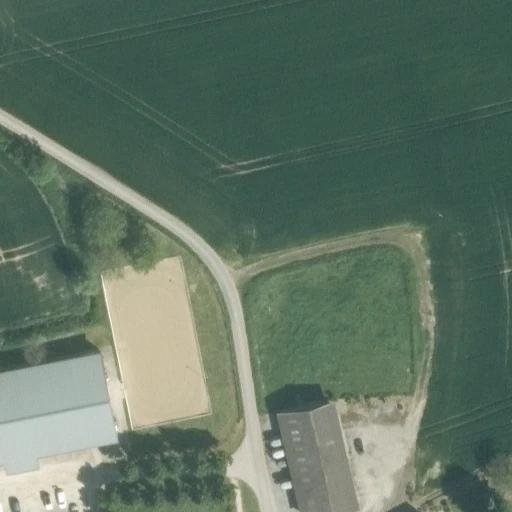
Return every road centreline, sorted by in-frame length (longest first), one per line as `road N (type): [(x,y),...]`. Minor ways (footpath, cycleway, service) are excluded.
road 1 (track): [(0,118),(198,241),(239,282),(267,511)]
road 2 (track): [(262,466),(6,484)]
